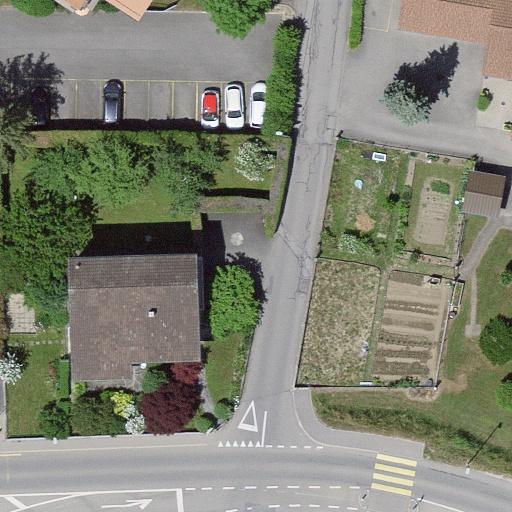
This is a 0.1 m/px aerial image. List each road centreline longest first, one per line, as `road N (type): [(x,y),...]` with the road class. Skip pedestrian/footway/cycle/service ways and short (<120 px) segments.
road 1 (residential): [(258,468),(330,0)]
road 2 (secondary): [(258,468),(0,473)]
road 3 (secondary): [(472,511),(348,475),(258,468)]
road 4 (unknown): [(314,109),(511,141)]
